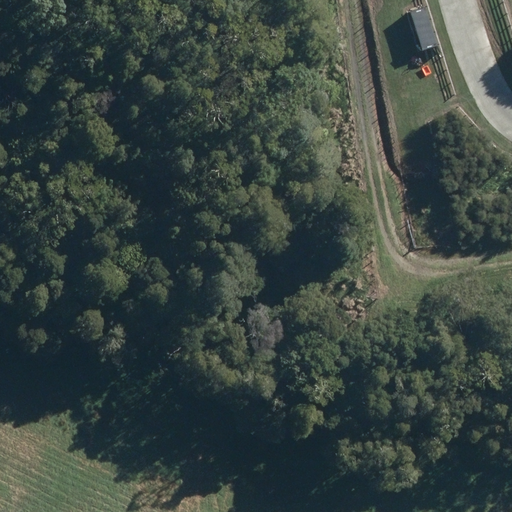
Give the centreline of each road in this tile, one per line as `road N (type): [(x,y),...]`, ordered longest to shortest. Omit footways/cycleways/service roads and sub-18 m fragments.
road 1 (track): [(333,0),(376,253),(398,275),(511,271)]
road 2 (residential): [(460,0),(484,78),(511,119)]
